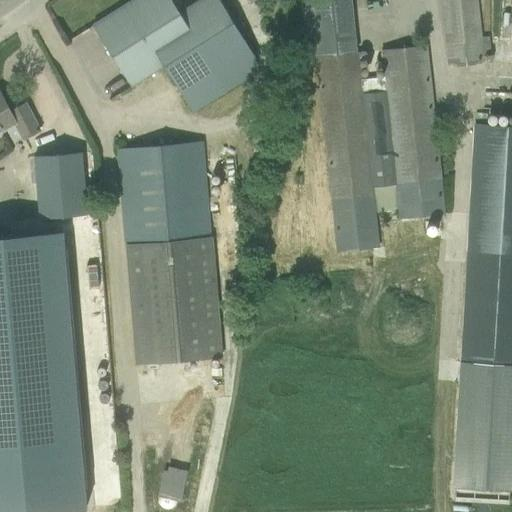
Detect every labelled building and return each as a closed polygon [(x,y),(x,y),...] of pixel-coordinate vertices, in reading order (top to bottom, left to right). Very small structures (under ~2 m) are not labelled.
[(169,0),(133,0),(92,26),(130,88),(163,67),(183,99),(253,54),(218,0),(197,0),(177,13),(169,0)] [(349,0),(299,0),(306,59),(314,58),(335,252),(378,247),(375,213),(372,187),(359,80),(349,0)] [(440,0),(447,65),(482,61),(475,0),(440,0)] [(382,77),(359,80),(372,187),(375,213),(396,211),(397,220),(444,214),(425,46),(378,50),(382,77)] [(0,95),(0,132),(13,126),(21,141),(41,131),(25,101),(8,110),(0,95)] [(511,486),(511,126),(475,125),(461,362),(451,502),(508,504),(509,486),(511,486)] [(252,153),(265,153),(265,128),(252,128),(252,153)] [(117,150),(134,365),(222,358),(212,237),(209,237),(201,143),(117,150)] [(0,511),(41,511),(19,246),(42,244),(65,510),(124,506),(93,152),(31,158),(36,220),(0,223),(0,511)]
